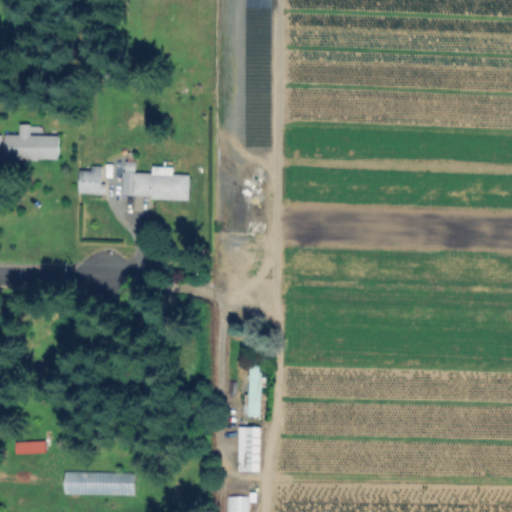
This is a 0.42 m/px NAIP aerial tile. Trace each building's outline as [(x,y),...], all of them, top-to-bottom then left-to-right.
[(32,125),(31,134),(60,135),(59,159),(7,158),(8,133),(21,134),(21,125),(32,125)] [(137,163),(137,174),(154,175),(154,166),(174,166),(174,176),(191,177),(190,200),(155,198),(155,194),(124,193),(124,174),(126,174),(126,163),(137,163)] [(101,166),(101,183),(108,183),(107,195),(80,194),(81,171),(94,171),(94,166),(101,166)] [(260,415),(262,364),(248,363),(246,415),(260,415)] [(259,426),(237,425),(236,470),(259,470),(259,426)] [(14,441),(15,452),(44,451),(43,440),(14,441)] [(245,511),(246,496),(225,495),(224,511),(245,511)]
